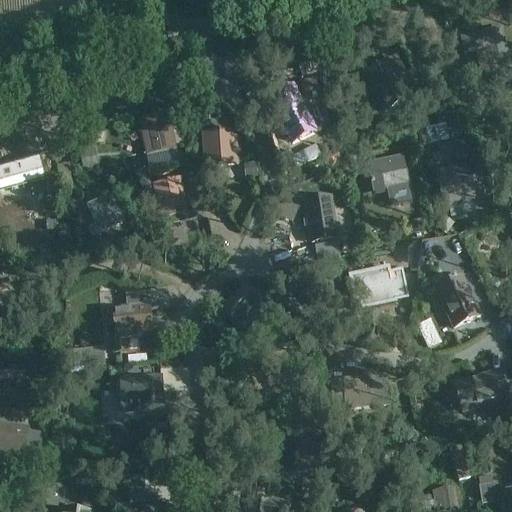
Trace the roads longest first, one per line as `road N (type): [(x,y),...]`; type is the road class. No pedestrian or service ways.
road 1 (residential): [(191,352),(270,345),(439,365),(464,358),(511,323)]
road 2 (residential): [(191,352),(191,310),(251,258),(266,210),(267,166),(226,66)]
road 3 (residential): [(0,128),(226,66)]
road 4 (residential): [(226,66),(366,31),(448,0)]
road 5 (unclassified): [(0,87),(219,22)]
road 6 (residential): [(200,511),(191,352)]
